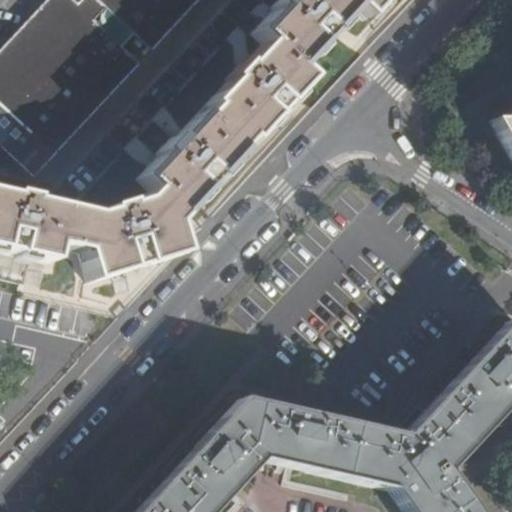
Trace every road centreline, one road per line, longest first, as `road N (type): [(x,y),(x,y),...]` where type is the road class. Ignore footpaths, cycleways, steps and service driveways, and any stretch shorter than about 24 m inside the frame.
road 1 (residential): [(0,493),(343,125)]
road 2 (residential): [(343,125),(511,232)]
road 3 (residential): [(343,125),(459,0)]
